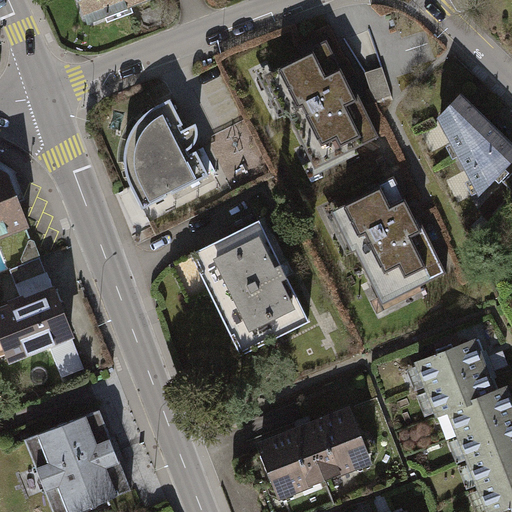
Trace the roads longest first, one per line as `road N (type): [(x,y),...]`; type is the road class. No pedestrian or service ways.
road 1 (secondary): [(47,93),(199,511)]
road 2 (residential): [(47,93),(295,0)]
